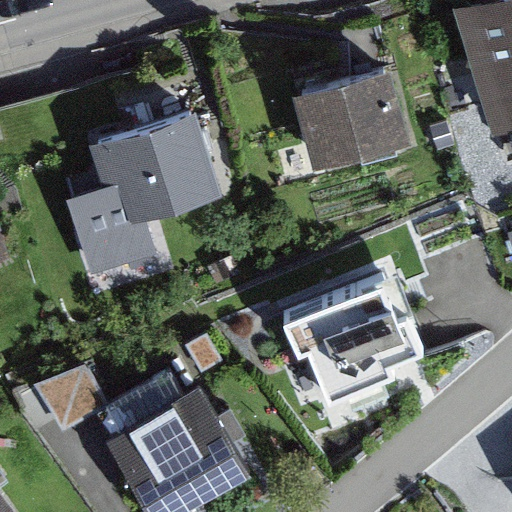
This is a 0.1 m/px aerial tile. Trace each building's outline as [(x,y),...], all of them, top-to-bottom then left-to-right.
[(511,0),(482,0),(452,10),(493,134),(511,127),(511,0)] [(411,139),(386,67),(292,99),(317,171),(411,139)] [(216,191),(185,106),(80,144),(111,229),(216,191)] [(402,354),(372,277),(270,316),(283,350),(297,345),(314,388),(402,354)] [(175,511),(247,474),(190,365),(94,416),(144,511),(175,511)] [(25,511),(0,479),(0,511),(25,511)]
